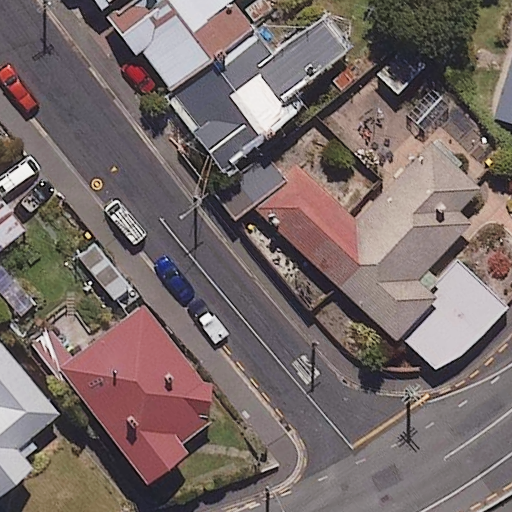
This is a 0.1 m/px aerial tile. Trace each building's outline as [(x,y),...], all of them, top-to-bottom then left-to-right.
[(121,0),(108,10),(222,161),(293,108),(283,94),(343,49),(318,15),(270,52),(230,0),(121,0)] [(452,22),(426,38),(445,68),(471,53),(452,22)] [(404,43),(375,72),(395,91),(423,61),(404,43)] [(511,48),(493,115),(511,120),(511,48)] [(432,85),(406,112),(425,131),(452,104),(432,85)] [(481,188),(433,141),(356,221),(299,167),(258,209),(436,372),(462,357),(507,308),(445,248),(470,223),(458,211),(481,188)] [(285,177),(265,150),(212,189),(232,216),(285,177)] [(0,250),(25,231),(0,199),(0,250)] [(91,234),(72,252),(122,309),(141,291),(91,234)] [(18,269),(0,285),(0,294),(20,317),(43,297),(18,269)] [(209,388),(141,301),(58,367),(145,478),(184,448),(178,441),(206,420),(209,388)] [(0,483),(26,463),(11,444),(55,409),(0,340),(0,483)]
